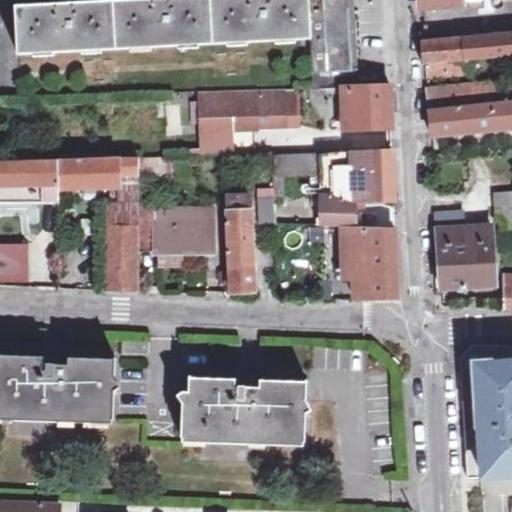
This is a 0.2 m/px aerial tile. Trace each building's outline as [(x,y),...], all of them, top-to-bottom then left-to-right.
[(312,39),(310,0),(145,0),(66,4),(16,6),(19,55),(312,39)] [(310,0),(312,39),(315,89),(349,88),(351,129),(392,128),(391,86),(354,88),(352,40),(350,0),(310,0)] [(511,0),(419,0),(420,10),(463,7),(462,0),(511,0),(511,35),(444,42),(443,33),(421,35),(423,66),(428,65),(428,78),(472,74),(471,61),(511,57),(511,0)] [(511,102),(505,103),(503,83),(429,89),(431,135),(511,127),(511,102)] [(285,90),(202,92),(203,130),(259,128),(259,126),(287,126),(285,90)] [(276,154),(277,175),(289,175),(313,174),(314,196),(322,195),(323,225),(355,227),(354,203),(394,200),(392,152),(375,152),(276,154)] [(63,159),(63,189),(121,188),(121,203),(109,203),(107,292),(142,294),(141,252),(190,251),(190,244),(216,244),(215,208),(155,207),(156,202),(140,202),(140,178),(171,177),(171,155),(139,156),(63,159)] [(0,185),(29,185),(28,201),(60,201),(60,183),(57,183),(56,159),(0,160),(0,185)] [(289,196),(289,175),(277,175),(277,195),(289,196)] [(511,231),(511,192),(496,193),(498,220),(502,221),(503,232),(511,231)] [(232,293),(254,291),(251,193),(229,194),(232,293)] [(277,199),(259,199),(259,223),(278,223),(277,199)] [(286,205),(287,219),(313,218),(312,205),(286,205)] [(441,288),(496,286),(494,227),(463,228),(463,210),(437,212),(441,285),(441,288)] [(355,230),(355,241),(350,242),(351,263),(356,263),(357,298),(398,298),(395,230),(355,230)] [(28,246),(0,245),(0,282),(28,282),(28,246)] [(483,478),(511,476),(511,345),(473,344),(462,357),(465,415),(468,479),(483,478)] [(0,412),(12,413),(12,420),(55,421),(55,414),(107,416),(108,358),(63,356),(62,362),(39,362),(39,355),(0,354),(0,412)] [(227,383),(227,377),(184,376),(183,394),(177,394),(177,433),(201,434),(201,442),(241,443),(242,436),(298,437),(300,380),(251,378),(251,384),(227,383)] [(0,412),(0,419),(12,420),(12,413),(0,412)] [(55,414),(55,421),(107,423),(107,416),(55,414)] [(201,434),(177,433),(176,440),(201,442),(201,434)] [(242,436),(241,443),(298,445),(298,437),(242,436)]
